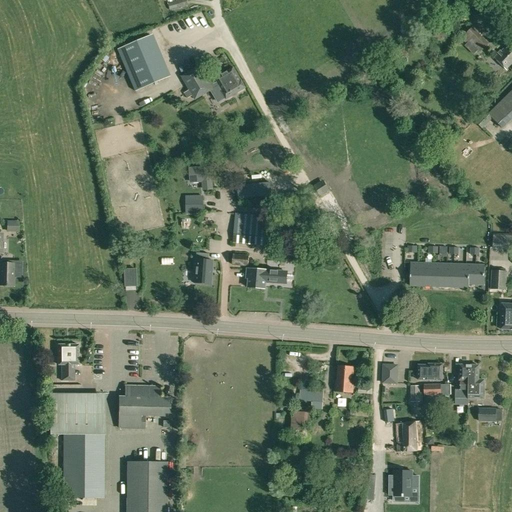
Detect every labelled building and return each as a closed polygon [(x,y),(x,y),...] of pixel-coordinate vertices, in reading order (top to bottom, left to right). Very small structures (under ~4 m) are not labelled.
[(461,13),(464,16),(471,11),(468,8),(461,13)] [(198,21),(201,26),(208,23),(205,18),(198,21)] [(468,41),(479,52),(488,43),(472,26),(461,38),(466,43),(468,41)] [(169,78),(152,36),(118,50),(135,91),(169,78)] [(418,44),(423,52),(433,46),(429,38),(418,44)] [(509,68),(511,70),(511,49),(507,45),(494,58),(507,70),(509,68)] [(192,95),(194,99),(213,89),(200,65),(181,76),(189,90),(184,93),(187,98),(192,95)] [(218,85),(226,99),(246,87),(234,67),(216,78),(220,84),(218,85)] [(369,92),(373,103),(383,100),(379,88),(369,92)] [(511,118),(511,90),(489,113),(503,128),(511,118)] [(506,148),(511,142),(511,126),(498,140),(506,148)] [(191,179),(203,178),(204,186),(212,186),(211,178),(212,178),(211,166),(190,167),(191,179)] [(314,186),(320,195),(329,189),(324,180),(314,186)] [(235,186),(237,199),(272,196),(271,182),(235,186)] [(203,196),(186,196),(186,213),(203,213),(203,196)] [(233,243),(254,245),(255,235),(267,236),(269,216),(235,212),(233,243)] [(20,229),(21,219),(9,219),(8,229),(20,229)] [(494,239),(493,246),(507,248),(508,241),(494,239)] [(191,253),(188,283),(203,284),(205,261),(201,260),(202,254),(191,253)] [(233,265),(248,266),(249,254),(234,253),(233,265)] [(0,285),(13,286),(14,264),(0,263),(0,285)] [(410,286),(421,286),(422,263),(411,263),(410,286)] [(421,286),(431,286),(432,264),(422,263),(421,286)] [(431,286),(442,287),(442,264),(432,264),(431,286)] [(442,287),(452,287),(453,264),(442,264),(442,287)] [(452,287),(462,287),(463,265),(453,264),(452,287)] [(490,289),(505,290),(506,264),(492,264),(490,289)] [(462,287),(468,287),(468,284),(473,284),(474,265),(463,265),(462,287)] [(474,265),(473,284),(484,284),(485,265),(474,265)] [(137,286),(137,269),(125,269),(125,287),(137,286)] [(247,269),(246,276),(248,276),(248,287),(265,288),(265,281),(269,282),(285,284),(286,272),(270,270),(270,273),(266,272),(266,270),(247,269)] [(500,329),(511,329),(511,303),(502,303),(500,329)] [(61,365),(61,381),(75,381),(74,365),(79,365),(79,344),(58,344),(58,365),(61,365)] [(418,378),(442,379),(442,365),(428,364),(428,365),(418,365),(418,378)] [(455,404),(468,405),(468,399),(469,365),(459,365),(459,380),(460,380),(460,389),(456,389),(455,404)] [(469,365),(468,399),(483,400),(484,395),(484,380),(478,380),(479,365),(469,365)] [(335,391),(352,392),(354,367),(338,366),(337,381),(336,381),(335,391)] [(383,371),(383,383),(397,384),(397,372),(383,371)] [(425,396),(425,401),(431,401),(431,395),(442,395),(451,395),(451,385),(441,385),(441,384),(424,384),(424,396),(425,396)] [(118,426),(144,427),(144,415),(169,416),(170,397),(159,397),(160,386),(125,385),(125,396),(119,396),(118,426)] [(411,403),(419,403),(419,386),(411,386),(411,403)] [(301,389),(300,400),(322,401),(323,390),(301,389)] [(49,435),(63,435),(63,498),(104,498),(104,435),(100,435),(100,434),(92,434),(92,394),(49,394),(49,435)] [(349,414),(369,417),(370,404),(352,402),(349,414)] [(378,420),(387,420),(387,403),(379,403),(378,420)] [(479,408),(479,422),(496,422),(496,409),(479,408)] [(303,437),(304,412),(292,411),(291,436),(303,437)] [(424,447),(423,419),(398,419),(399,448),(424,447)] [(379,428),(380,451),(388,451),(386,427),(379,428)] [(166,511),(167,461),(127,461),(126,511),(166,511)] [(414,473),(396,472),(396,477),(391,477),(390,496),(395,496),(395,497),(413,498),(413,489),(420,489),(420,478),(414,478),(414,473)]
